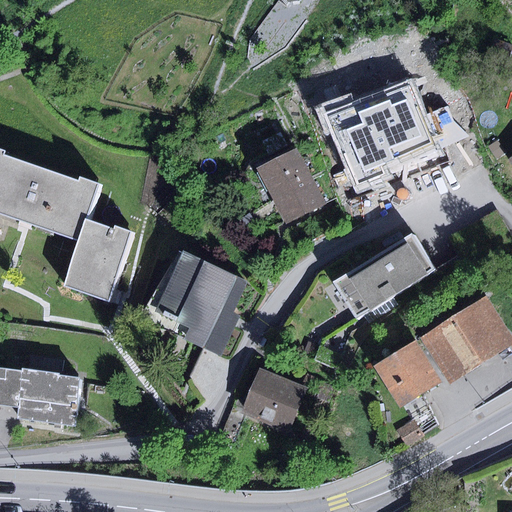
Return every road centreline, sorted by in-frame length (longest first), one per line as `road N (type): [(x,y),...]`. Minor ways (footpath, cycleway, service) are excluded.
road 1 (residential): [(511,215),(487,190),(452,189),(300,273),(261,319),(225,401),(186,435),(0,457)]
road 2 (primary): [(511,422),(342,511)]
road 3 (primary): [(159,511),(0,498)]
